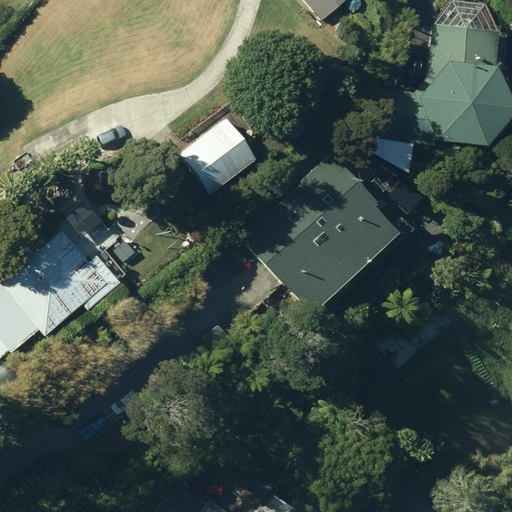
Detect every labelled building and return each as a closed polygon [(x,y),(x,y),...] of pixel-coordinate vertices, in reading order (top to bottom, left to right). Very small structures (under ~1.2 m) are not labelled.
[(297,0),(318,23),(343,0),(297,0)] [(365,137),(465,157),(494,122),(477,78),(480,78),(486,38),(428,29),(419,89),(414,96),(375,88),(365,137)] [(173,157),(205,197),(249,162),(217,122),(173,157)] [(235,240),(300,314),(386,239),(363,213),(367,209),(322,158),(294,183),(297,186),(235,240)] [(409,172),(426,176),(429,161),(413,158),(409,172)] [(0,356),(0,357),(2,359),(29,337),(34,343),(74,309),(80,315),(112,287),(90,260),(80,269),(52,236),(0,280),(0,356)] [(262,511),(261,511),(215,511),(208,505),(207,507),(176,481),(148,511),(262,511)]
